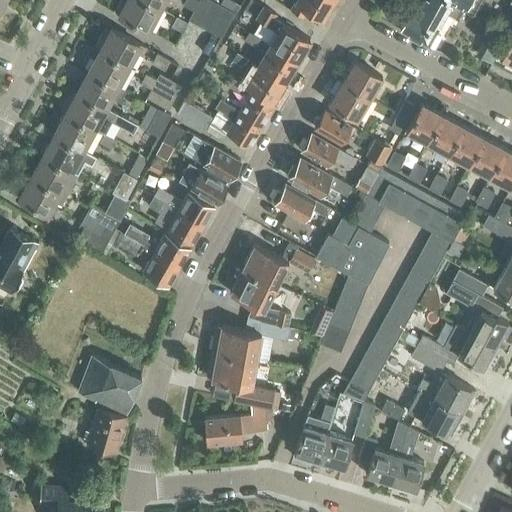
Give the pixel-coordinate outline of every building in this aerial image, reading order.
[(119,0),(114,11),(146,29),(159,6),(148,0),(119,0)] [(198,23),(210,0),(185,0),(182,5),(191,10),(187,18),(198,23)] [(212,0),(210,0),(198,23),(209,29),(222,5),(218,3),(212,0)] [(233,11),(238,2),(233,0),(219,0),(218,3),(222,5),(233,11)] [(254,0),(248,0),(245,5),(251,9),(256,1),(254,0)] [(296,1),(292,10),(302,16),(307,7),(321,16),(330,0),(294,0),(295,0),(296,1)] [(412,8),(400,29),(429,45),(434,47),(441,35),(434,31),(446,11),(426,0),(421,0),(416,10),(412,8)] [(426,0),(446,11),(460,19),(466,10),(470,12),(477,0),(426,0)] [(209,29),(220,34),(233,11),(222,5),(209,29)] [(263,5),(255,18),(269,26),(275,16),(276,13),(263,5)] [(188,22),(187,21),(177,15),(171,25),(182,32),(188,22)] [(275,16),(269,26),(276,31),(269,42),(287,52),(297,58),(309,36),(287,23),(282,20),(275,16)] [(94,46),(99,48),(127,64),(134,50),(141,54),(145,47),(138,43),(138,42),(110,28),(106,35),(101,33),(94,46)] [(260,36),(248,29),(243,37),(255,44),(260,36)] [(511,34),(499,58),(511,65),(511,34)] [(269,42),(257,62),(285,78),(297,58),(287,52),(269,42)] [(127,64),(99,48),(88,69),(116,84),(127,64)] [(233,56),(231,58),(243,65),(242,66),(252,72),(247,80),(245,83),(252,87),(272,98),(285,78),(257,62),(236,50),(233,56)] [(156,53),(152,62),(162,68),(167,59),(156,53)] [(353,58),(341,79),(370,96),(382,74),(353,58)] [(88,69),(77,90),(104,106),(110,95),(120,100),(125,89),(116,84),(88,69)] [(202,70),(197,80),(204,84),(210,74),(202,70)] [(156,101),(168,79),(159,74),(156,80),(145,74),(141,82),(151,87),(146,95),(156,101)] [(233,77),(227,85),(238,92),(243,83),(233,77)] [(156,101),(167,107),(179,84),(168,79),(156,101)] [(357,118),(370,96),(341,79),(328,101),(357,118)] [(252,87),(239,109),(262,122),(274,100),(275,100),(272,98),(252,87)] [(60,109),(65,112),(93,127),(104,133),(110,121),(133,133),(137,124),(104,106),(77,90),(72,99),(67,96),(60,109)] [(220,98),(215,106),(217,108),(234,118),(227,130),(249,143),(262,122),(239,109),(220,98)] [(183,99),(176,112),(203,128),(217,137),(227,130),(234,118),(217,108),(212,115),(183,99)] [(405,99),(401,107),(398,112),(408,117),(411,111),(415,104),(405,99)] [(404,130),(426,141),(441,112),(420,101),(404,130)] [(147,129),(159,136),(170,114),(158,108),(149,104),(139,125),(147,129)] [(350,132),(354,124),(324,108),(315,126),(341,140),(346,130),(350,132)] [(65,112),(54,133),(82,148),(93,127),(65,112)] [(398,112),(390,128),(398,132),(399,133),(408,117),(398,112)] [(447,153),(463,124),(441,112),(426,141),(447,153)] [(171,122),(162,139),(174,145),(183,129),(171,122)] [(468,164),(484,135),(463,124),(447,153),(468,164)] [(334,153),(337,155),(352,164),(357,156),(341,148),(312,131),(302,149),(328,164),(334,153)] [(54,133),(42,154),(77,172),(83,160),(91,164),(95,156),(82,148),(54,133)] [(115,139),(104,133),(99,142),(110,148),(115,139)] [(484,135),(468,164),(489,175),(505,146),(484,135)] [(374,137),(366,153),(382,161),(391,145),(374,137)] [(229,177),(239,160),(203,140),(193,156),(204,163),(229,177)] [(511,179),(511,150),(505,146),(489,175),(508,186),(511,179)] [(404,156),(393,150),(386,164),(396,170),(404,156)] [(138,156),(134,163),(142,168),(148,157),(147,157),(139,153),(138,156)] [(66,193),(77,172),(42,154),(31,174),(66,193)] [(347,194),(352,184),(300,156),(288,177),(320,194),(326,182),(347,194)] [(367,164),(377,169),(381,162),(371,156),(367,164)] [(163,164),(152,158),(147,167),(158,173),(163,164)] [(414,162),(407,176),(417,181),(425,167),(414,162)] [(215,202),(225,184),(189,163),(179,181),(215,202)] [(371,184),(367,191),(368,192),(379,198),(385,201),(385,200),(433,226),(453,237),(454,236),(460,225),(464,218),(466,213),(380,166),(377,171),(371,184)] [(124,171),(112,192),(115,193),(126,199),(137,178),(136,178),(128,174),(124,171)] [(436,173),(428,187),(439,193),(446,179),(436,173)] [(20,195),(19,197),(47,212),(53,201),(59,205),(66,193),(31,174),(20,195)] [(359,177),(355,185),(361,188),(367,191),(371,184),(359,177)] [(285,181),(274,202),(303,218),(310,206),(325,214),(330,205),(285,181)] [(457,184),(449,199),(460,204),(467,190),(457,184)] [(483,186),(475,200),(486,206),(493,192),(483,186)] [(158,188),(154,197),(202,224),(212,205),(187,191),(181,202),(169,196),(170,194),(158,188)] [(361,188),(354,199),(360,203),(367,191),(361,188)] [(380,211),(385,201),(368,192),(362,202),(380,211)] [(106,211),(119,218),(128,200),(126,199),(115,193),(106,211)] [(202,224),(154,197),(148,207),(160,213),(155,222),(192,243),(202,224)] [(493,216),(505,222),(511,207),(511,206),(502,201),(493,216)] [(357,211),(375,221),(380,211),(362,202),(357,211)] [(352,221),(358,224),(369,229),(370,230),(375,221),(357,211),(352,221)] [(511,225),(505,222),(493,216),(488,213),(482,224),(511,240),(511,238),(511,225)] [(101,250),(118,219),(109,214),(100,230),(94,231),(85,226),(79,237),(101,250)] [(129,223),(123,232),(143,243),(141,246),(179,266),(189,247),(162,232),(156,244),(146,238),(148,234),(129,223)] [(328,232),(314,255),(348,272),(369,229),(358,224),(348,243),(328,232)] [(0,283),(12,290),(14,286),(18,284),(22,277),(21,273),(23,268),(18,265),(33,238),(10,226),(0,244),(0,283)] [(427,237),(447,247),(453,237),(433,227),(427,237)] [(369,229),(348,272),(368,281),(388,239),(370,230),(369,229)] [(123,232),(120,230),(113,241),(137,255),(137,254),(147,259),(141,271),(168,285),(179,266),(141,246),(143,243),(123,232)] [(422,246),(442,257),(446,248),(447,247),(427,237),(422,246)] [(447,247),(446,248),(458,254),(464,243),(453,237),(447,247)] [(279,254),(252,241),(241,264),(277,281),(287,260),(279,256),(279,254)] [(287,260),(307,270),(313,258),(294,249),(295,246),(286,241),(279,254),(279,256),(287,260)] [(442,257),(422,246),(417,256),(436,267),(442,257)] [(432,276),(436,267),(417,256),(412,265),(432,276)] [(241,264),(228,290),(256,304),(265,306),(277,281),(241,264)] [(511,266),(507,264),(494,286),(511,295),(511,266)] [(406,275),(426,286),(432,276),(412,265),(406,275)] [(458,267),(453,277),(482,293),(487,283),(458,267)] [(364,291),(368,281),(348,272),(344,282),(364,291)] [(402,284),(421,295),(426,286),(406,275),(402,284)] [(446,289),(445,291),(471,305),(472,303),(475,305),(481,294),(482,293),(459,280),(453,277),(446,289)] [(360,301),(364,291),(344,282),(340,292),(360,301)] [(397,293),(416,304),(421,295),(402,284),(397,293)] [(356,310),(360,301),(340,292),(335,302),(356,310)] [(411,314),(416,304),(397,293),(391,303),(411,314)] [(480,308),(470,328),(495,341),(499,335),(502,336),(509,323),(496,315),(502,305),(481,294),(475,305),(480,308)] [(331,312),(351,321),(356,310),(335,302),(331,312)] [(386,313),(406,323),(411,314),(391,303),(386,313)] [(290,312),(265,306),(256,304),(253,316),(287,325),(290,312)] [(347,331),(351,321),(331,312),(327,322),(347,331)] [(381,323),(400,334),(406,323),(386,313),(381,323)] [(253,316),(250,329),(250,331),(259,333),(286,339),(286,338),(292,339),(294,328),(289,326),(287,325),(253,316)] [(327,322),(323,332),(343,340),(347,331),(327,322)] [(376,332),(396,342),(400,334),(381,323),(376,332)] [(250,331),(250,329),(222,324),(220,335),(215,334),(212,349),(255,357),(259,333),(250,331)] [(483,365),(496,342),(472,329),(459,352),(483,365)] [(339,350),(343,340),(323,332),(319,342),(339,350)] [(396,342),(376,332),(371,341),(390,352),(396,342)] [(417,343),(418,343),(446,359),(451,349),(422,333),(417,343)] [(365,351),(385,362),(390,352),(371,341),(365,351)] [(418,343),(417,343),(410,355),(439,370),(446,359),(418,343)] [(233,398),(250,401),(262,404),(270,405),(273,388),(250,383),(255,357),(212,349),(209,365),(214,366),(212,377),(236,382),(233,398)] [(385,362),(365,351),(361,360),(380,371),(385,362)] [(140,373),(91,353),(77,389),(95,396),(94,399),(126,412),(140,373)] [(356,369),(375,380),(380,371),(361,360),(356,369)] [(370,390),(375,380),(356,369),(350,379),(370,390)] [(448,373),(440,387),(422,377),(417,385),(425,390),(459,409),(472,386),(448,373)] [(370,390),(350,379),(343,392),(365,399),(370,390)] [(447,431),(459,409),(425,390),(417,404),(428,410),(423,418),(447,431)] [(386,398),(381,408),(380,409),(410,425),(416,414),(386,398)] [(374,404),(372,403),(363,400),(353,432),(364,436),(374,404)] [(264,427),(262,404),(250,401),(251,411),(204,415),(206,441),(240,438),(239,429),(264,427)] [(115,451),(125,414),(96,405),(89,430),(85,428),(83,436),(87,437),(85,443),(115,451)] [(295,450),(319,457),(328,430),(332,415),(321,411),(317,427),(304,423),(295,450)] [(366,471),(391,479),(409,425),(399,420),(390,449),(375,444),(376,439),(365,435),(358,458),(369,462),(366,471)] [(409,425),(391,479),(415,487),(423,460),(410,456),(418,430),(409,425)] [(328,430),(319,457),(344,465),(352,438),(328,430)] [(90,511),(92,500),(66,498),(67,485),(41,483),(40,501),(57,503),(55,511),(90,511)]
